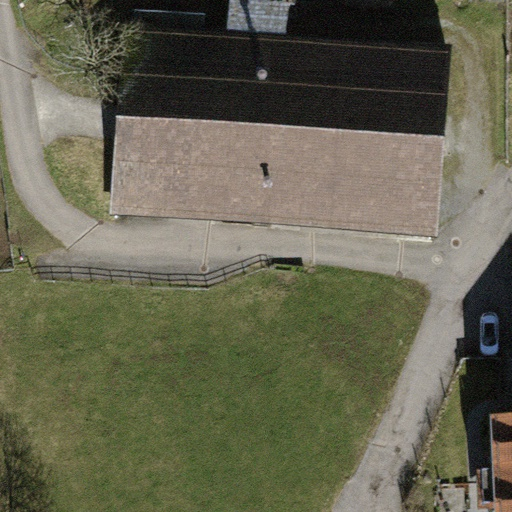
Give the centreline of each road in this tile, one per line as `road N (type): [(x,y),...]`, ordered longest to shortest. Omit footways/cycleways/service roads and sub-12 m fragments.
road 1 (track): [(0,38),(53,206),(106,249),(188,273),(460,271)]
road 2 (track): [(460,271),(386,465),(388,511)]
